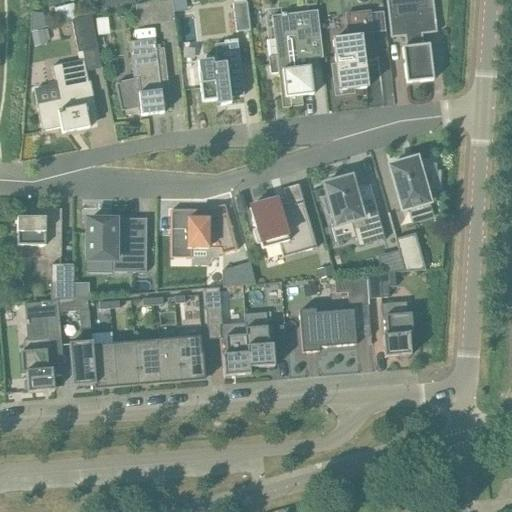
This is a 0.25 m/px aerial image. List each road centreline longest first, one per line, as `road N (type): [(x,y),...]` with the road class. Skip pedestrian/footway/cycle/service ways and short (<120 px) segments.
road 1 (unclassified): [(0,470),(318,447),(347,428),(350,398)]
road 2 (residential): [(371,134),(223,186),(12,181)]
road 3 (residential): [(371,134),(156,141),(12,181)]
road 4 (unclassified): [(350,398),(0,426)]
road 5 (unclassified): [(459,392),(484,116)]
